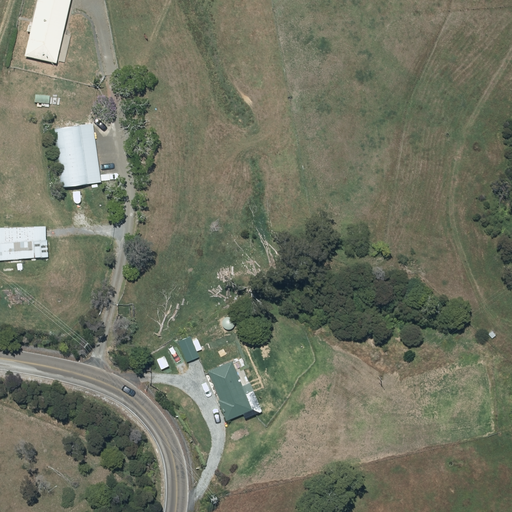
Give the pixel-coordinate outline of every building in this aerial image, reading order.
[(75,0),(40,0),(35,21),(31,20),(27,31),(31,32),(25,54),(58,63),(75,0)] [(97,120),(53,125),(60,185),(104,180),(97,120)] [(44,223),(0,228),(0,259),(48,254),(44,223)] [(191,335),(178,341),(187,362),(200,356),(191,335)] [(231,417),(255,409),(238,358),(214,366),(231,417)]
